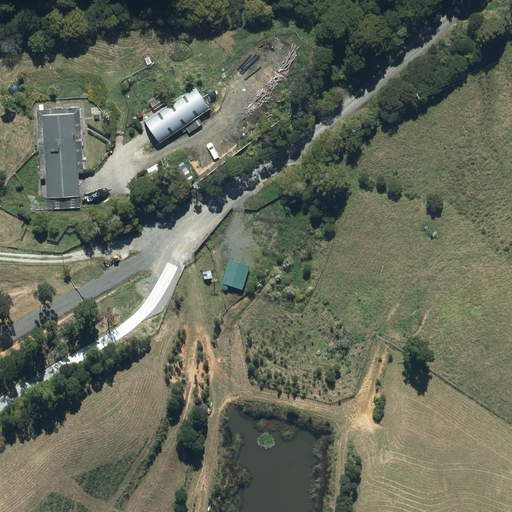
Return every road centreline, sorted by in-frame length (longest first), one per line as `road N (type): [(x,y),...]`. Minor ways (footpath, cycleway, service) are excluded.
road 1 (unknown): [(0,257),(78,257),(123,247),(221,198),(140,314),(0,404)]
road 2 (residential): [(221,198),(475,0)]
